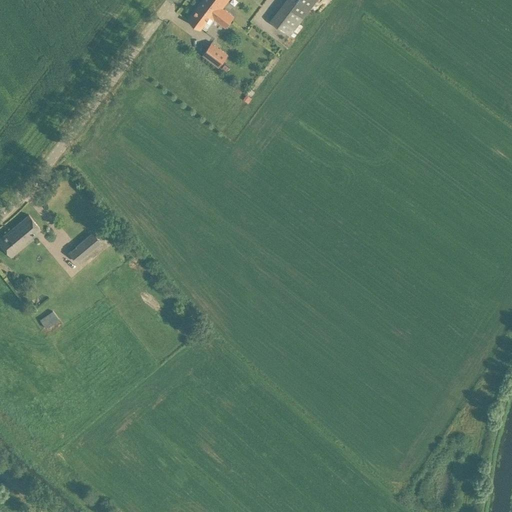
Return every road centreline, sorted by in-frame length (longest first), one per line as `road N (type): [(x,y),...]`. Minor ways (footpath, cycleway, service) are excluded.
road 1 (unclassified): [(0,217),(30,190),(174,0)]
road 2 (track): [(457,511),(485,404),(511,348)]
